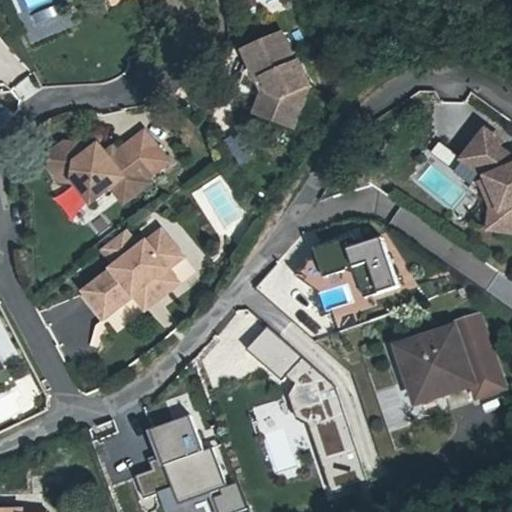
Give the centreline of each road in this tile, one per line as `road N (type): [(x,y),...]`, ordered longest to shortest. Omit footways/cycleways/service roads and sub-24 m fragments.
road 1 (residential): [(70,416),(147,380),(223,302),(353,123),(440,72)]
road 2 (residential): [(0,262),(9,160),(49,110),(157,87)]
road 3 (residential): [(70,416),(0,266)]
